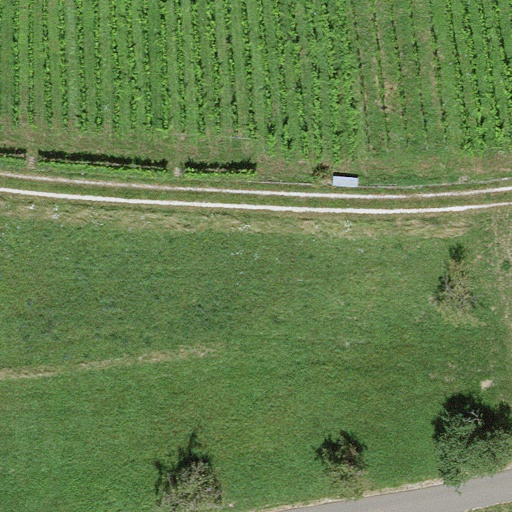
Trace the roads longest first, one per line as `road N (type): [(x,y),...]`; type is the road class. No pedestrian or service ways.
road 1 (track): [(511,196),(409,206),(152,198),(0,182)]
road 2 (unclassified): [(388,511),(511,486)]
